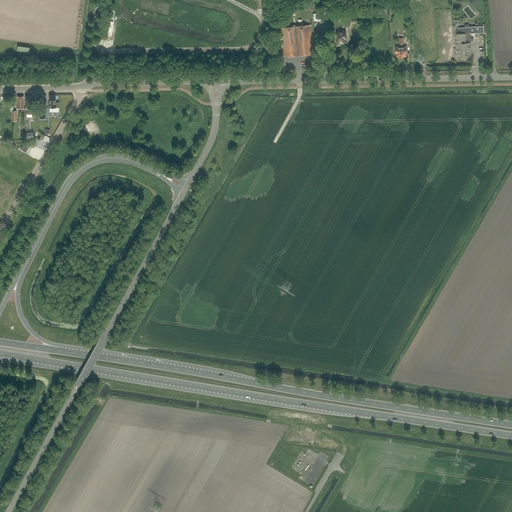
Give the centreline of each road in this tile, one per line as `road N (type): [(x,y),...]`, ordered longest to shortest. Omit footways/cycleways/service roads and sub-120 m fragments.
road 1 (trunk): [(23,357),(511,436)]
road 2 (trunk): [(511,425),(69,352)]
road 3 (tertiary): [(7,511),(187,188)]
road 4 (tertiary): [(511,75),(215,80)]
road 5 (trunk): [(28,256),(65,186),(95,159),(139,160),(187,188)]
road 6 (unclassified): [(0,234),(81,87)]
road 7 (unclassified): [(81,87),(215,80)]
road 8 (trunk): [(69,352),(33,335),(18,313),(28,256)]
